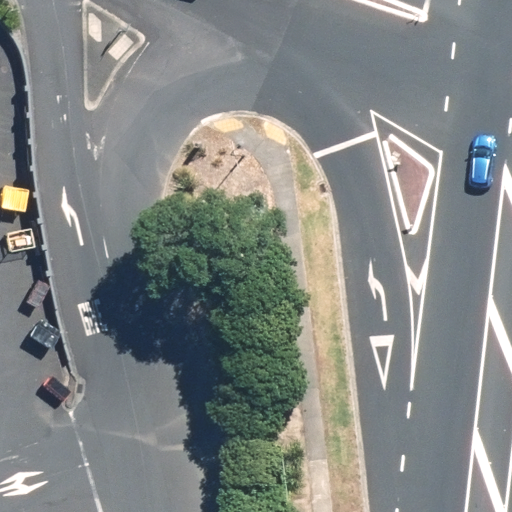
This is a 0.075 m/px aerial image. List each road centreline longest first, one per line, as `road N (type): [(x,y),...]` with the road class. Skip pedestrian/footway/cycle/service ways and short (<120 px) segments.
road 1 (secondary): [(440,511),(357,145),(319,56)]
road 2 (secondary): [(511,292),(485,511)]
